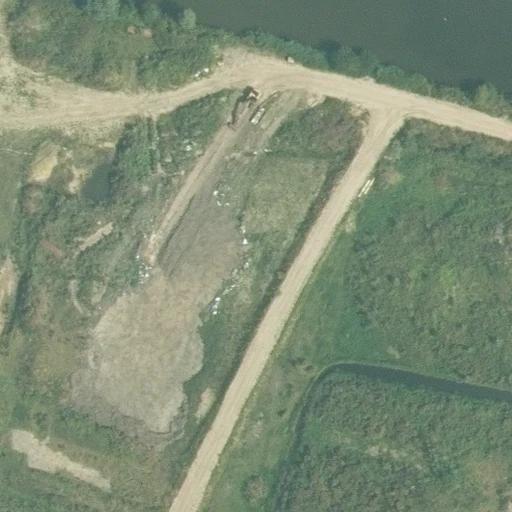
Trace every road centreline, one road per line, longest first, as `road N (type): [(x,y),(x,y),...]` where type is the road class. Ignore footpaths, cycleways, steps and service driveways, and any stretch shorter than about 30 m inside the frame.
road 1 (residential): [(181,511),(388,108)]
road 2 (residential): [(388,108),(274,81),(145,104),(17,87)]
road 3 (residential): [(511,137),(388,108)]
